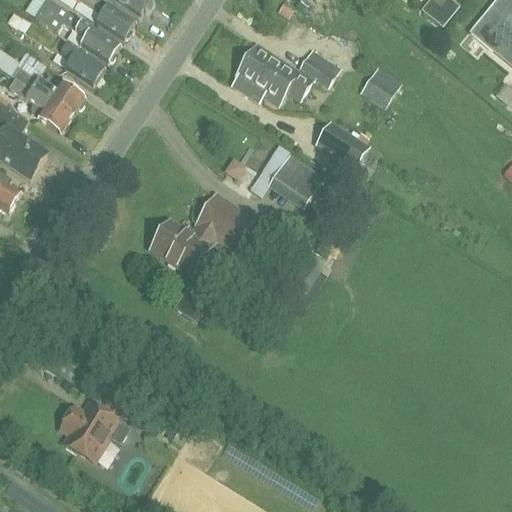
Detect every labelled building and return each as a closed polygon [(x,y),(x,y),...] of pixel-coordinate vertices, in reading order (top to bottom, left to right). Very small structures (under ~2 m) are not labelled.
[(72,0),(103,21),(98,28),(123,46),(135,27),(94,0),(72,0)] [(139,21),(151,5),(143,0),(109,0),(116,4),(115,5),(139,21)] [(459,9),(448,1),(448,0),(429,0),(430,0),(421,11),(442,29),(459,9)] [(511,0),(502,0),(473,35),(511,67),(511,0)] [(120,51),(94,34),(49,3),(37,21),(57,34),(62,27),(87,44),(82,51),(108,68),(120,51)] [(104,73),(62,45),(31,24),(22,37),(48,55),(50,52),(72,67),(67,75),(92,92),(104,73)] [(263,77),(274,60),(258,50),(236,83),(237,83),(232,89),(259,107),(263,100),(273,83),(263,77)] [(278,109),(287,95),(301,104),(315,82),(329,90),(341,72),(312,53),(298,76),(274,60),(263,77),(273,83),(263,100),(278,109)] [(0,71),(16,82),(73,120),(84,103),(61,88),(56,96),(18,70),(20,68),(0,55),(0,71)] [(400,90),(377,75),(361,98),(384,113),(400,90)] [(62,137),(73,120),(16,82),(10,91),(32,106),(30,109),(29,111),(30,114),(31,116),(33,118),(62,137)] [(30,126),(0,105),(0,163),(30,184),(47,159),(20,141),(30,126)] [(369,152),(330,127),(315,151),(354,176),(369,152)] [(233,161),(225,174),(238,182),(246,169),(233,161)] [(289,162),(275,183),(308,206),(322,184),(289,162)] [(0,210),(9,216),(21,197),(8,189),(11,184),(0,176),(0,210)] [(153,251),(182,270),(191,276),(200,262),(216,239),(235,251),(253,225),(217,201),(199,227),(203,230),(195,243),(169,226),(153,251)] [(303,250),(274,294),(299,310),(327,265),(303,250)] [(56,354),(46,369),(45,371),(84,396),(95,378),(56,354)] [(124,401),(112,393),(103,408),(126,422),(131,414),(120,407),(124,401)] [(85,419),(75,412),(73,415),(70,414),(66,416),(62,422),(62,426),(64,429),(62,432),(82,446),(75,456),(92,467),(109,442),(120,450),(129,436),(117,429),(119,427),(92,409),(85,419)] [(194,429),(184,423),(171,444),(181,451),(194,429)]
